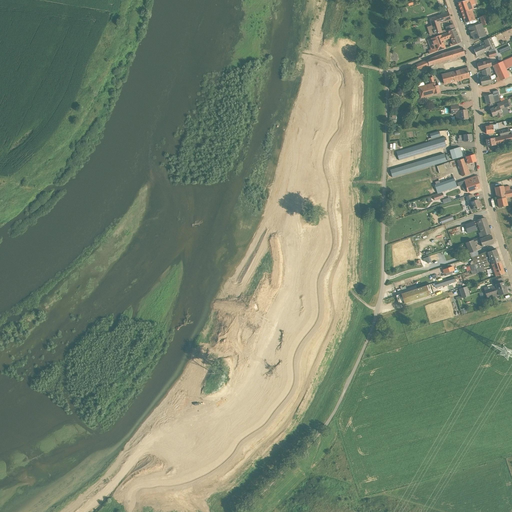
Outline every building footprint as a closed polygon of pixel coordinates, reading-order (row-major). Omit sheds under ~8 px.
[(458,2),(462,13),(469,10),(471,9),(473,9),(470,0),(467,0),(465,1),(458,2)] [(469,10),(462,13),(465,23),(473,20),(469,10)] [(448,13),(429,19),(434,34),(442,32),(438,23),(450,19),(448,13)] [(478,17),(481,24),(481,25),(483,25),(487,23),(484,15),(478,17)] [(446,27),(448,32),(455,29),(453,24),(446,27)] [(487,35),(483,25),(481,25),(481,24),(469,28),(471,34),(472,34),(475,40),(487,35)] [(453,45),(460,43),(455,29),(448,32),(428,40),(432,49),(428,50),(430,54),(445,48),(444,44),(443,41),(450,39),(453,45)] [(485,45),(473,50),(476,56),(488,51),(495,47),(491,37),(483,41),(485,45)] [(499,50),(500,54),(510,50),(509,46),(499,50)] [(462,48),(441,54),(427,60),(415,65),(418,70),(429,66),(465,55),(462,48)] [(496,77),(494,78),(496,82),(509,77),(505,69),(511,66),(511,57),(502,62),(492,66),(496,77)] [(478,70),(481,69),(487,67),(491,66),(489,60),(477,64),(478,70)] [(481,69),(483,78),(479,79),(481,86),(491,84),(487,67),(481,69)] [(469,78),(469,77),(467,68),(467,69),(441,75),(444,84),(469,77),(469,78)] [(434,83),(418,88),(421,98),(433,94),(431,87),(435,86),(434,83)] [(431,87),(433,94),(433,95),(440,93),(438,85),(435,86),(431,87)] [(493,97),(499,95),(497,90),(492,92),(493,94),(484,96),(486,105),(494,103),(493,97)] [(500,110),(510,106),(507,100),(505,101),(501,102),(497,104),(498,107),(491,110),(493,116),(497,115),(498,118),(503,116),(501,113),(502,113),(500,110)] [(456,120),(468,119),(467,110),(458,111),(458,105),(450,106),(451,114),(455,114),(456,120)] [(494,133),(493,129),(493,125),(489,125),(489,127),(486,127),(486,134),(494,133)] [(495,145),(510,142),(510,141),(511,140),(511,133),(511,134),(501,136),(493,138),(486,140),(487,147),(495,145)] [(446,140),(445,137),(396,152),(399,160),(446,146),(444,141),(446,140)] [(460,147),(449,150),(452,160),(463,157),(460,147)] [(392,177),(446,162),(444,154),(389,169),(392,177)] [(476,161),(474,154),(467,156),(458,159),(458,160),(457,161),(462,177),(469,174),(468,170),(467,171),(465,165),(476,161)] [(439,173),(446,171),(443,164),(437,166),(439,173)] [(457,187),(452,175),(438,179),(439,181),(435,182),(436,185),(435,186),(437,194),(457,187)] [(464,180),(467,192),(480,188),(477,176),(464,180)] [(508,206),(506,198),(511,196),(511,189),(510,190),(509,186),(504,187),(503,186),(494,187),(499,207),(508,206)] [(467,200),(470,211),(481,207),(479,201),(479,202),(478,200),(474,201),(473,197),(472,198),(473,198),(467,200)] [(442,225),(454,221),(452,216),(440,220),(442,225)] [(485,218),(477,221),(482,236),(490,234),(485,218)] [(491,235),(480,239),(482,247),(494,243),(491,235)] [(469,253),(477,250),(473,240),(465,243),(469,253)] [(490,258),(498,256),(496,249),(472,258),(475,264),(477,263),(490,258)] [(490,258),(477,263),(478,269),(484,267),(491,264),(500,261),(498,256),(490,258)] [(496,277),(505,273),(500,261),(491,264),(496,277)] [(471,271),(472,275),(485,271),(484,267),(478,269),(471,271)] [(454,277),(434,283),(436,288),(455,282),(454,277)] [(483,288),(485,294),(506,287),(504,282),(503,282),(501,278),(494,280),(495,284),(483,288)] [(396,295),(399,305),(434,294),(431,284),(396,295)] [(460,289),(463,298),(470,296),(466,286),(460,289)] [(506,287),(485,294),(486,297),(494,295),(495,297),(499,296),(507,293),(506,287)]
